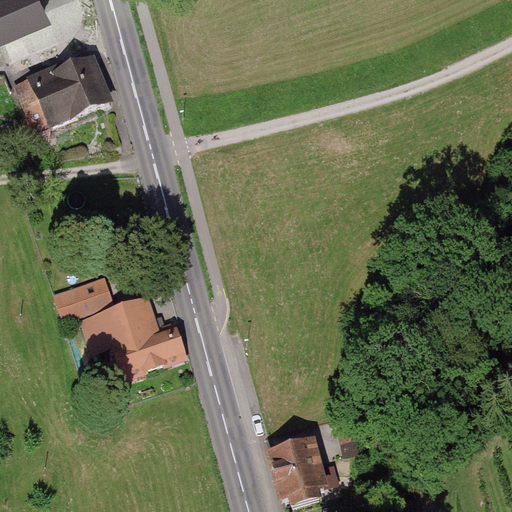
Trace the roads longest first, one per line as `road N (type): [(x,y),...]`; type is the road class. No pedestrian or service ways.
road 1 (secondary): [(249,511),(111,0)]
road 2 (track): [(511,49),(366,105),(153,159)]
road 3 (track): [(0,179),(153,159)]
